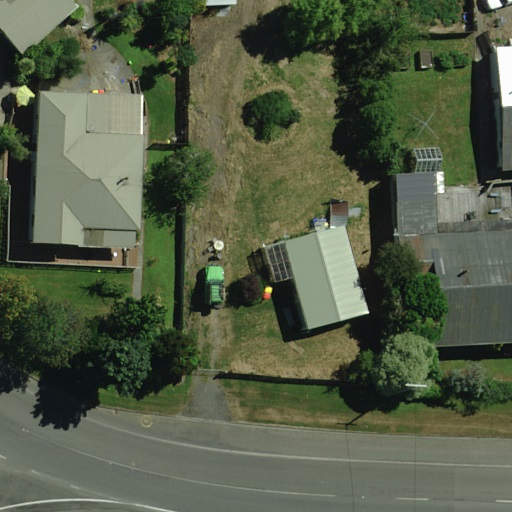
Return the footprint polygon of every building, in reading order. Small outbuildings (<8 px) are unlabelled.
[(58,0),(0,0),(0,59),(7,69),(73,20),(58,0)] [(235,0),(199,0),(200,16),(237,14),(235,0)] [(511,55),(489,56),(496,176),(511,174),(511,55)] [(143,107),(32,101),(18,257),(70,262),(72,239),(130,245),(143,107)] [(328,224),(266,246),(299,341),(361,319),(328,224)] [(511,243),(421,248),(427,358),(511,353),(511,243)]
